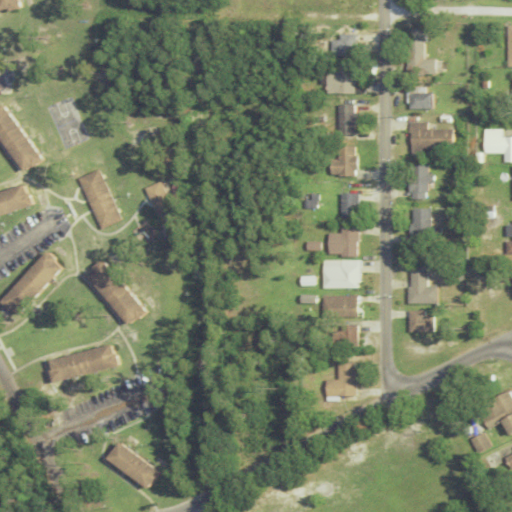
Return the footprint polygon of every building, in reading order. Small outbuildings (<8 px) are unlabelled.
[(11,6),(1,8),(0,3),(0,0),(22,0),(24,5),(12,8),(11,6)] [(437,74),(408,74),(408,57),(409,57),(409,27),(428,27),(428,41),(426,41),(426,58),(437,58),(437,74)] [(333,55),(333,38),(341,38),(341,33),(359,33),(358,55),(333,55)] [(357,75),(357,85),(366,85),(365,92),(328,92),(328,82),(322,82),(322,72),(329,72),(329,64),(355,64),(355,75),(357,75)] [(374,68),(373,74),(356,74),(357,66),(361,67),(361,66),(369,66),(369,67),(374,68)] [(434,92),(434,108),(411,108),(411,102),(408,102),(408,86),(428,86),(428,92),(434,92)] [(34,163),(27,168),(0,132),(0,104),(5,101),(46,157),(36,165),(34,163)] [(359,113),(359,119),(356,119),(356,133),(340,133),(340,103),(355,103),(356,113),(359,113)] [(442,115),(452,115),(452,123),(442,123),(442,115)] [(423,147),(423,155),(413,155),(413,140),(411,140),(411,136),(413,136),(413,131),(410,131),(410,122),(429,122),(429,128),(455,128),(455,147),(423,147)] [(511,161),(506,161),(506,152),(486,152),(486,128),(504,128),(504,136),(511,136),(511,161)] [(359,155),(359,169),(356,169),(357,175),(340,175),(340,173),(333,173),(332,158),(340,158),(340,145),(356,144),(356,155),(359,155)] [(477,151),(485,151),(485,161),(477,161),(477,151)] [(457,162),(466,162),(466,172),(457,172),(457,162)] [(430,182),(429,191),(427,191),(427,199),(413,198),(413,192),(411,192),(412,178),(413,163),(430,164),(429,174),(436,174),(436,182),(430,182)] [(80,178),(101,168),(124,220),(103,229),(80,178)] [(32,190),(36,202),(0,213),(0,189),(27,181),(30,191),(32,190)] [(171,211),(158,182),(142,189),(155,218),(171,211)] [(343,192),(360,192),(360,207),(358,207),(359,220),(343,220),(343,192)] [(318,200),(318,207),(305,207),(305,199),(313,199),(313,194),(320,194),(319,200),(318,200)] [(413,236),(412,236),(412,223),(414,223),(414,208),(432,208),(432,227),(442,227),(441,243),(413,243),(413,236)] [(330,232),(342,232),(342,225),(360,225),(360,241),(359,241),(359,256),(343,256),(343,253),(330,253),(330,232)] [(503,244),(503,250),(497,249),(497,244),(496,244),(496,236),(497,236),(498,231),(503,231),(503,234),(507,234),(506,244),(503,244)] [(307,249),(308,240),(323,241),(323,250),(307,249)] [(14,308),(13,310),(3,300),(50,248),(60,257),(58,259),(66,265),(21,314),(14,308)] [(138,318),(131,323),(89,273),(97,266),(96,265),(105,257),(150,310),(139,319),(138,318)] [(325,265),(343,265),(342,260),(362,260),(362,282),(359,282),(359,287),(325,287),(325,265)] [(439,286),(439,303),(410,303),(410,286),(412,286),(412,261),(429,261),(429,286),(439,286)] [(455,269),(466,269),(466,280),(455,280),(455,269)] [(303,276),(317,276),(317,284),(303,285),(303,276)] [(318,304),(301,303),(301,297),(306,297),(306,293),(319,294),(319,298),(319,301),(318,301),(318,304)] [(360,295),(360,316),(324,317),(324,294),(327,294),(327,295),(360,295)] [(411,331),(411,309),(427,309),(427,315),(436,315),(436,331),(411,331)] [(335,347),(335,330),(344,330),(344,324),(359,324),(359,347),(335,347)] [(119,351),(122,363),(55,380),(52,368),(54,367),(52,358),(115,342),(117,352),(119,351)] [(341,400),(328,400),(328,379),(340,379),(340,361),(356,361),(357,377),(358,377),(358,395),(341,396),(341,400)] [(485,418),(491,414),(485,404),(510,390),(511,393),(511,433),(505,420),(491,429),(485,418)] [(489,447),(483,432),(469,437),(475,453),(489,447)] [(109,457),(122,440),(163,470),(150,488),(109,457)] [(481,458),(497,450),(504,464),(489,472),(481,458)]
